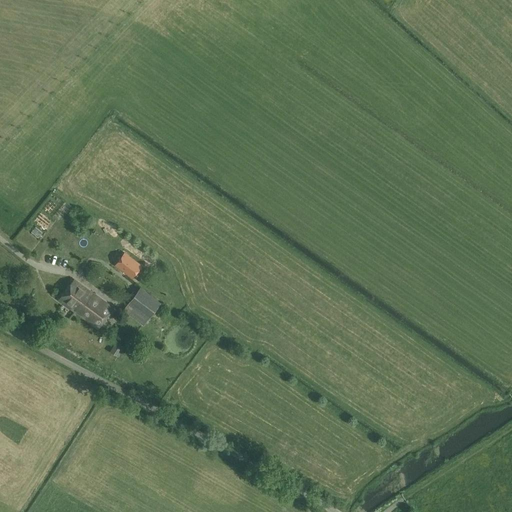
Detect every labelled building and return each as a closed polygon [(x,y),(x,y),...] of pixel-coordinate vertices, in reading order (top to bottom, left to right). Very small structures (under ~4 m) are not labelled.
[(36,227),(30,232),(37,239),(43,234),(36,227)] [(143,266),(125,253),(115,267),(132,280),(143,266)] [(98,329),(113,309),(75,280),(60,300),(98,329)] [(126,305),(141,315),(147,320),(157,305),(150,301),(152,298),(138,288),(126,305)] [(110,352),(118,357),(125,346),(117,341),(110,352)]
